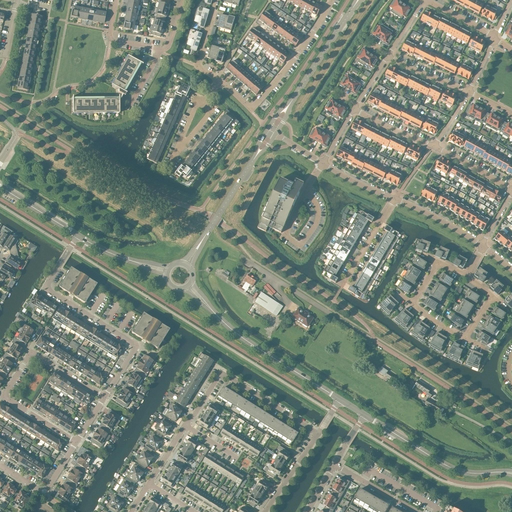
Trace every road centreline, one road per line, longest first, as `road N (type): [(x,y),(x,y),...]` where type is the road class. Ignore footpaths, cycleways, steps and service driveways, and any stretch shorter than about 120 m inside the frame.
road 1 (residential): [(240,257),(511,430)]
road 2 (residential): [(104,397),(134,344),(46,288),(77,235)]
road 3 (residential): [(104,397),(32,352),(21,366),(3,396),(76,442)]
road 4 (tertiary): [(338,399),(243,340),(188,285)]
road 5 (residential): [(217,81),(250,109),(331,0)]
road 6 (tertiary): [(492,472),(454,470),(364,415)]
road 7 (tertiary): [(186,264),(251,162)]
